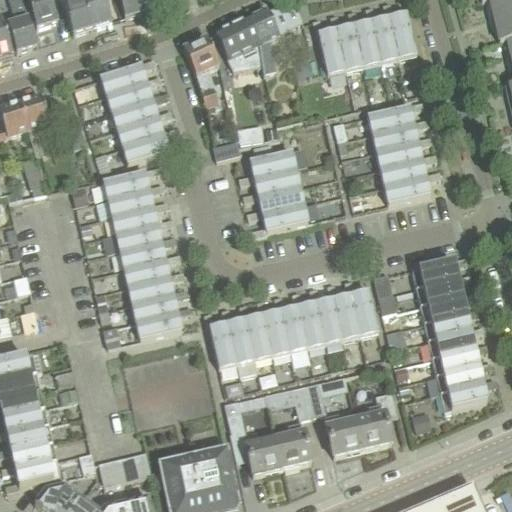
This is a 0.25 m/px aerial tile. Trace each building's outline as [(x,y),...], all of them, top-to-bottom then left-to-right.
[(7,27),(16,57),(37,51),(20,0),(8,0),(16,24),(7,27)] [(25,0),(26,2),(36,34),(57,27),(48,0),(25,0)] [(60,0),(73,39),(93,33),(82,0),(60,0)] [(82,0),(93,33),(111,27),(102,0),(82,0)] [(116,0),(124,23),(146,16),(140,0),(116,0)] [(140,0),(146,16),(159,11),(155,0),(140,0)] [(170,0),(155,0),(159,11),(172,5),(170,0)] [(485,5),(490,26),(511,21),(511,0),(506,0),(489,4),(485,5)] [(385,24),(388,24),(398,65),(416,61),(406,20),(393,23),(389,9),(382,10),(385,24)] [(371,28),(380,69),(398,65),(388,24),(385,24),(375,27),(372,13),(365,14),(368,29),(371,28)] [(246,23),(259,49),(264,81),(274,76),(269,45),(278,41),(266,14),(246,23)] [(353,32),(363,73),(380,69),(371,28),(368,29),(357,31),(354,17),(347,18),(350,32),(353,32)] [(0,62),(12,59),(0,20),(0,62)] [(333,37),(335,36),(345,77),(363,73),(353,32),(350,32),(340,35),(337,21),(330,22),(333,37)] [(511,21),(490,26),(492,34),(496,33),(499,47),(507,45),(511,43),(511,21)] [(258,115),(271,111),(264,82),(264,81),(259,49),(246,23),(214,39),(227,66),(248,55),(253,84),(258,115)] [(317,40),(327,82),(345,77),(335,36),(333,37),(322,39),(319,25),(312,26),(315,41),(317,40)] [(219,71),(205,43),(182,54),(195,82),(205,113),(213,110),(215,114),(219,113),(208,75),(219,71)] [(146,88),(145,86),(142,76),(156,71),(154,64),(139,69),(140,71),(100,84),(105,101),(146,88)] [(296,83),(310,80),(306,65),(293,69),(294,75),(296,83)] [(146,88),(105,101),(111,119),(151,106),(151,103),(147,93),(161,89),(159,82),(145,86),(146,88)] [(151,103),(151,106),(111,119),(116,136),(157,123),(156,120),(153,110),(167,106),(165,99),(151,103)] [(27,136),(33,158),(35,164),(37,164),(47,161),(38,132),(49,129),(40,100),(19,107),(28,135),(27,136)] [(0,153),(3,153),(0,144),(27,136),(28,135),(19,107),(0,112),(0,121),(4,134),(0,135),(0,153)] [(408,112),(367,121),(371,139),(413,130),(412,128),(410,117),(424,114),(422,107),(408,110),(408,112)] [(156,120),(157,123),(116,136),(122,153),(162,140),(161,138),(158,127),(172,123),(170,116),(156,120)] [(428,131),(426,124),(412,128),(413,130),(371,139),(375,157),(417,148),(416,145),(414,135),(428,131)] [(65,128),(73,155),(84,151),(77,125),(65,128)] [(342,128),(331,131),(335,148),(343,146),(346,145),(342,128)] [(161,138),(162,140),(122,153),(127,171),(168,158),(164,144),(178,140),(175,133),(161,138)] [(267,144),(277,143),(275,134),(266,135),(267,144)] [(432,149),(430,142),(416,145),(417,148),(375,157),(379,175),(421,165),(420,163),(418,152),(432,149)] [(343,146),(335,148),(338,159),(345,157),(343,146)] [(212,153),(216,167),(240,161),(237,147),(212,153)] [(295,175),(291,157),(273,161),(270,149),(253,153),(256,165),(249,167),(252,181),(238,184),(240,191),(254,188),(253,185),(295,175)] [(37,164),(35,164),(33,158),(18,163),(20,171),(23,170),(30,195),(32,194),(33,200),(45,197),(37,164)] [(421,165),(379,175),(383,193),(425,183),(424,180),(422,170),(436,166),(434,159),(420,163),(421,165)] [(144,178),(103,187),(107,205),(148,195),(148,193),(146,183),(160,180),(158,172),(143,176),(144,178)] [(295,175),(253,185),(254,188),(256,198),(242,202),(244,209),(258,205),(257,203),(299,193),(295,175)] [(424,180),(425,183),(383,193),(387,210),(429,201),(426,187),(440,184),(438,177),(424,180)] [(88,209),(83,190),(70,193),(75,212),(88,209)] [(152,213),(152,211),(149,200),(164,197),(162,190),(148,193),(148,195),(107,205),(111,223),(152,213)] [(303,211),(303,209),(299,193),(257,203),(258,205),(260,216),(246,219),(248,226),(262,223),(262,220),(303,211)] [(115,240),(156,231),(156,228),(153,218),(168,214),(166,207),(152,211),(152,213),(111,223),(115,240)] [(303,211),(262,220),(262,223),(265,233),(250,236),(252,244),(267,240),(266,238),(307,229),(303,211)] [(156,231),(115,240),(119,258),(161,248),(160,246),(158,235),(172,232),(170,225),(156,228),(156,231)] [(90,231),(80,233),(82,244),(92,241),(90,231)] [(161,248),(119,258),(123,276),(165,266),(164,263),(162,253),(176,249),(174,242),(160,246),(161,248)] [(165,266),(123,276),(127,293),(169,284),(168,281),(166,270),(180,267),(178,260),(164,263),(165,266)] [(457,285),(457,283),(454,272),(467,269),(465,262),(452,265),(453,267),(411,277),(415,295),(457,285)] [(131,311),(173,301),(172,298),(170,288),(184,285),(182,278),(168,281),(169,284),(127,293),(131,311)] [(377,304),(392,301),(387,280),(373,284),(377,304)] [(415,295),(416,296),(419,313),(461,303),(461,300),(458,290),(471,287),(469,280),(457,283),(457,285),(415,295)] [(351,286),(344,288),(347,302),(350,301),(360,343),(378,339),(368,297),(354,300),(351,286)] [(333,290),(326,292),(330,306),(333,305),(342,347),(360,343),(350,301),(347,302),(337,304),(333,290)] [(333,305),(330,306),(319,308),(316,294),(309,296),(312,310),(315,309),(325,351),(342,347),(333,305)] [(172,298),(173,301),(131,311),(135,329),(177,319),(176,316),(174,305),(188,302),(186,295),(172,298)] [(465,320),(465,318),(462,307),(475,304),(474,297),(461,300),(461,303),(419,313),(423,330),(465,320)] [(295,314),(297,313),(307,355),(325,351),(315,309),(312,310),(302,312),(298,298),(291,300),(295,314)] [(381,321),(396,318),(392,301),(377,304),(381,321)] [(277,318),(280,318),(289,359),(307,355),(297,313),(295,314),(284,316),(281,302),(274,304),(277,318)] [(260,322),(262,322),(271,363),(289,359),(280,318),(277,318),(267,320),(263,306),(256,308),(260,322)] [(239,312),(242,326),(244,326),(254,367),(271,363),(262,322),(260,322),(249,325),(246,310),(239,312)] [(176,316),(177,319),(135,329),(139,346),(181,337),(178,323),(192,320),(190,313),(176,316)] [(226,330),(236,371),(239,382),(256,378),(254,367),(244,326),(242,326),(231,329),(228,314),(221,316),(224,330),(226,330)] [(470,338),(469,335),(466,325),(479,322),(478,315),(465,318),(465,320),(423,330),(427,348),(470,338)] [(226,330),(224,330),(214,333),(211,318),(204,320),(207,335),(209,334),(219,375),(236,371),(226,330)] [(431,365),(474,355),(473,353),(471,342),(483,339),(482,332),(469,335),(470,338),(427,348),(431,365)] [(384,336),(389,356),(398,354),(394,334),(384,336)] [(478,373),(477,370),(475,360),(487,357),(486,350),(473,353),(474,355),(431,365),(435,383),(478,373)] [(0,386),(36,378),(32,360),(0,367),(0,386)] [(435,383),(439,399),(439,401),(482,391),(481,388),(479,377),(491,374),(490,367),(477,370),(478,373),(435,383)] [(72,376),(54,380),(57,392),(75,388),(72,376)] [(0,404),(40,396),(36,378),(0,386),(0,404)] [(495,392),(494,385),(481,388),(482,391),(439,401),(443,418),(486,409),(483,395),(495,392)] [(304,391),(309,409),(312,422),(325,419),(318,388),(304,391)] [(400,399),(409,397),(407,389),(398,391),(400,399)] [(268,420),(293,413),(309,409),(304,391),(289,394),(263,401),(265,411),(268,420)] [(76,394),(59,398),(62,409),(79,405),(76,394)] [(0,418),(0,425),(3,425),(2,423),(44,413),(40,396),(0,404),(0,412),(1,418),(0,418)] [(368,413),(370,421),(355,425),(362,456),(391,449),(386,425),(397,423),(391,398),(375,401),(377,411),(368,413)] [(281,475),(274,443),(259,447),(258,439),(246,442),(240,417),(265,411),(263,401),(238,407),(224,410),(231,440),(229,440),(233,457),(246,454),(252,482),(281,475)] [(2,423),(3,425),(5,436),(0,436),(0,444),(7,443),(6,440),(48,431),(44,413),(2,423)] [(324,424),(333,463),(362,456),(355,425),(340,428),(338,420),(324,424)] [(287,432),(289,440),(274,443),(281,475),(311,468),(302,429),(287,432)] [(6,440),(7,443),(9,453),(0,455),(0,462),(11,460),(10,458),(52,448),(48,431),(6,440)] [(52,448),(10,458),(11,460),(13,471),(1,474),(2,481),(15,478),(14,475),(56,466),(52,448)] [(82,480),(95,477),(91,458),(78,461),(82,480)] [(145,458),(133,461),(139,483),(150,481),(145,458)] [(211,461),(181,468),(159,473),(168,511),(237,511),(226,458),(211,461)] [(122,464),(127,486),(139,483),(133,461),(122,464)] [(122,464),(111,466),(116,489),(127,486),(122,464)] [(19,493),(29,491),(31,493),(65,485),(64,483),(60,484),(56,466),(14,475),(15,478),(17,488),(5,491),(6,498),(19,495),(19,493)] [(103,492),(116,489),(111,466),(98,469),(103,492)] [(41,500),(34,509),(37,511),(70,511),(71,511),(72,511),(75,511),(83,505),(64,491),(66,489),(65,485),(31,493),(41,500)] [(471,498),(437,511),(476,511),(471,500),(471,498)] [(125,511),(150,511),(148,503),(124,508),(125,511)]
